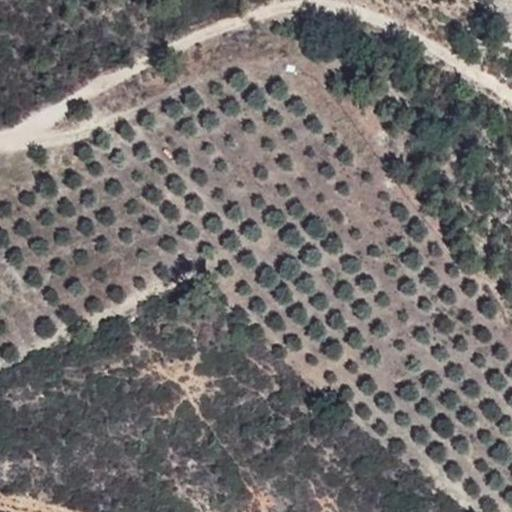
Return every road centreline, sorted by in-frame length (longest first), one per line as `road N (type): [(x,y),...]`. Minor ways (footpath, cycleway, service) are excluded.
road 1 (track): [(0,120),(275,0)]
road 2 (track): [(353,0),(419,14),(511,66)]
